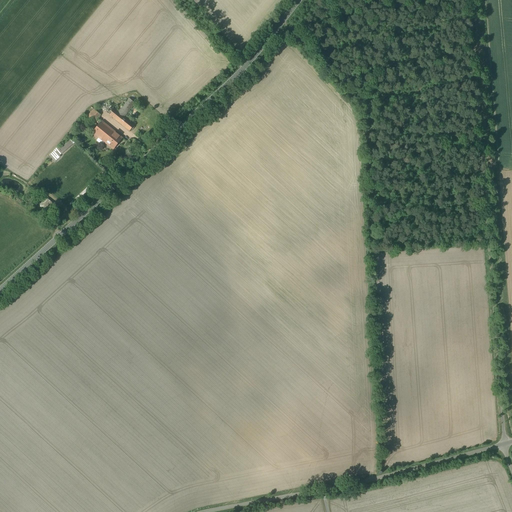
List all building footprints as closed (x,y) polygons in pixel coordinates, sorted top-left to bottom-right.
[(106,113),(129,132),(133,128),(110,109),(106,113)] [(86,118),(93,124),(101,116),(94,110),(86,118)] [(101,122),(92,134),(102,142),(112,131),(101,122)] [(112,131),(102,142),(112,150),(122,138),(112,131)] [(63,155),(74,146),(70,141),(59,150),(63,155)] [(88,188),(77,197),(80,200),(91,190),(88,188)] [(46,195),(38,205),(51,214),(59,204),(46,195)]
